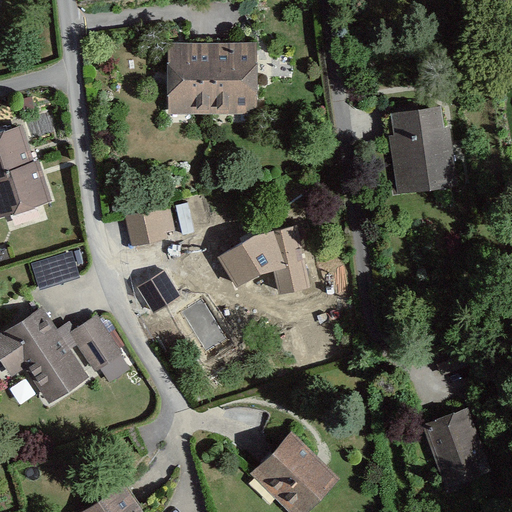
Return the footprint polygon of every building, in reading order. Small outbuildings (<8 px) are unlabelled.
[(170,40),(170,106),(259,106),(259,40),(170,40)] [(390,105),(400,185),(456,179),(447,99),(390,105)] [(24,125),(0,133),(0,218),(51,201),(24,125)] [(127,211),(135,243),(177,232),(169,200),(127,211)] [(254,236),(216,257),(237,287),(262,273),(275,272),(279,295),(310,288),(299,224),(254,236)] [(41,287),(81,274),(73,251),(33,264),(41,287)] [(99,311),(71,329),(105,381),(133,363),(99,311)] [(89,378),(39,312),(0,341),(0,347),(47,409),(89,378)] [(435,346),(444,371),(477,359),(468,334),(435,346)] [(426,418),(456,503),(505,486),(475,401),(426,418)] [(316,511),(342,482),(290,439),(251,485),(283,511),(316,511)] [(140,511),(124,487),(85,511),(140,511)]
